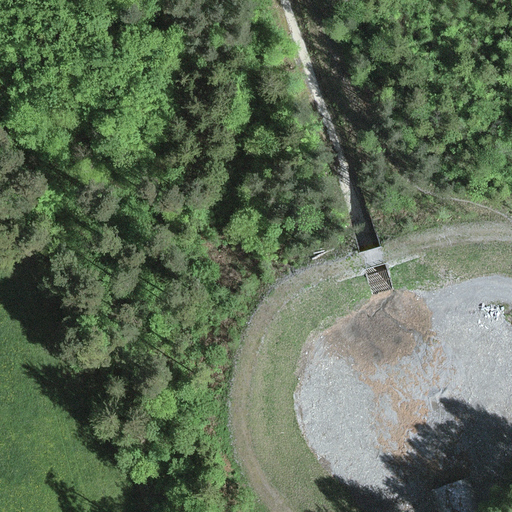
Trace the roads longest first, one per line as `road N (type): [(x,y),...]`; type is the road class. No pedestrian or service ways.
road 1 (track): [(511,231),(439,238),(290,289),(263,331),(249,386),(253,451),(294,511)]
road 2 (track): [(320,0),(387,138),(436,190),(511,216)]
